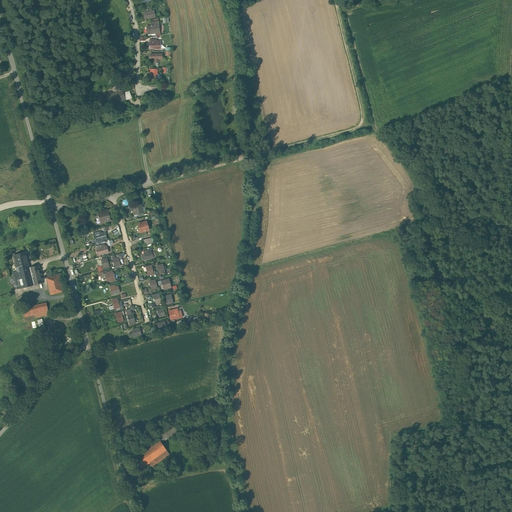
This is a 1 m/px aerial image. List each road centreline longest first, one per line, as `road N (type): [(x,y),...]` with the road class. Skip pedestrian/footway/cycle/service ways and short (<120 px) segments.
road 1 (unclassified): [(0,16),(87,341)]
road 2 (track): [(361,122),(148,183)]
road 3 (unclassified): [(87,341),(133,511)]
road 4 (track): [(508,511),(464,434),(460,357)]
road 5 (unclassified): [(0,433),(87,341)]
road 6 (track): [(334,0),(361,122)]
